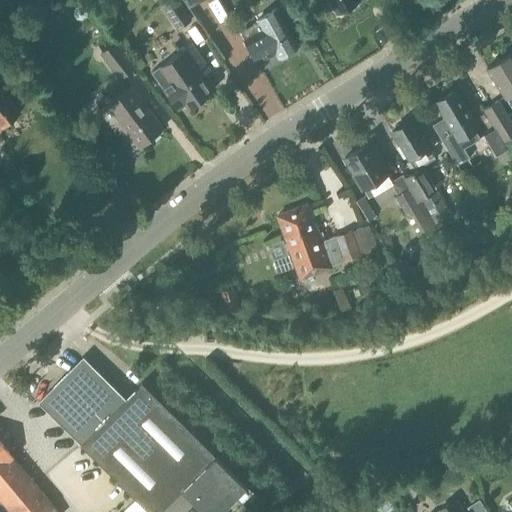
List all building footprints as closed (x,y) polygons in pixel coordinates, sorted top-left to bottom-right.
[(167,0),(160,6),(177,30),(191,20),(176,0),(167,0)] [(328,0),(336,13),(339,11),(342,13),(348,9),(348,6),(357,0),(328,0)] [(257,22),(239,32),(257,63),(274,53),(277,58),(298,46),(276,8),(256,20),(257,22)] [(100,55),(120,80),(132,70),(112,45),(100,55)] [(191,45),(151,73),(163,89),(176,108),(185,102),(189,108),(192,106),(194,107),(201,102),(200,100),(211,93),(200,78),(200,77),(210,71),(191,45)] [(511,53),(486,68),(511,112),(511,53)] [(0,80),(4,78),(0,73),(0,128),(19,112),(0,89),(0,80)] [(129,87),(99,111),(122,141),(129,135),(138,147),(150,138),(153,139),(158,135),(158,132),(162,129),(129,87)] [(456,91),(435,104),(440,113),(451,131),(463,150),(480,139),(475,130),(479,128),(469,113),(456,91)] [(511,123),(497,99),(493,102),(483,108),(504,143),(511,137),(511,123)] [(395,131),(392,132),(408,160),(408,159),(414,168),(424,162),(434,156),(429,147),(412,120),(402,126),(400,125),(395,128),(395,131)] [(483,136),(495,157),(506,150),(494,129),(483,136)] [(368,143),(344,157),(355,176),(354,180),(358,185),(361,185),(369,198),(391,185),(392,184),(390,182),(385,174),(386,174),(368,143)] [(402,175),(401,176),(431,228),(434,232),(444,226),(441,222),(451,216),(422,167),(404,177),(402,175)] [(401,176),(390,182),(392,184),(391,185),(398,196),(394,198),(420,241),(434,232),(431,228),(401,176)] [(282,241),(267,246),(273,261),(288,256),(286,252),(290,251),(301,278),(329,267),(329,265),(358,255),(360,259),(378,252),(368,226),(350,232),(320,243),(307,206),(277,216),(287,243),(283,245),(282,241)] [(434,232),(442,246),(452,240),(444,226),(434,232)] [(124,401),(83,360),(41,402),(82,444),(81,445),(148,511),(159,511),(181,490),(203,511),(219,511),(245,486),(142,384),(124,401)] [(0,485),(23,511),(57,511),(0,443),(0,485)] [(379,511),(391,511),(395,510),(388,499),(376,507),(379,511)] [(464,505),(468,511),(481,511),(482,511),(474,499),(464,505)] [(460,511),(454,501),(440,510),(437,511),(460,511)]
